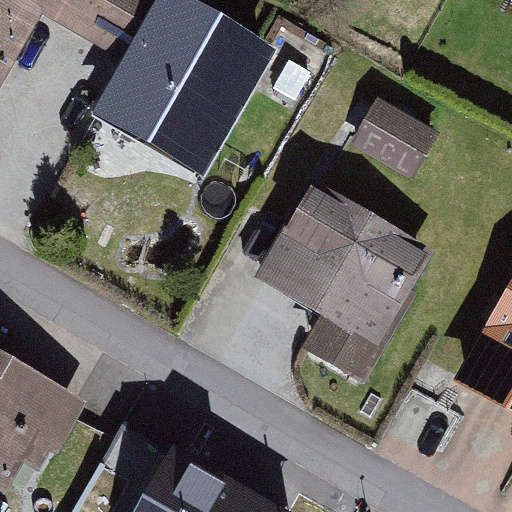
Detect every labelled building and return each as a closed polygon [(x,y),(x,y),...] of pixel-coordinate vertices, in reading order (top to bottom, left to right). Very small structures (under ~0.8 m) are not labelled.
[(287,65),(168,0),(0,0),(0,94),(6,98),(47,24),(137,73),(109,124),(220,186),(287,65)] [(392,113),(367,152),(420,185),(444,147),(392,113)] [(322,199),(267,290),(389,362),(443,272),(322,199)] [(511,306),(458,397),(511,429),(511,306)] [(32,511),(88,413),(0,364),(0,494),(31,511),(32,511)] [(254,511),(162,461),(133,511),(254,511)]
